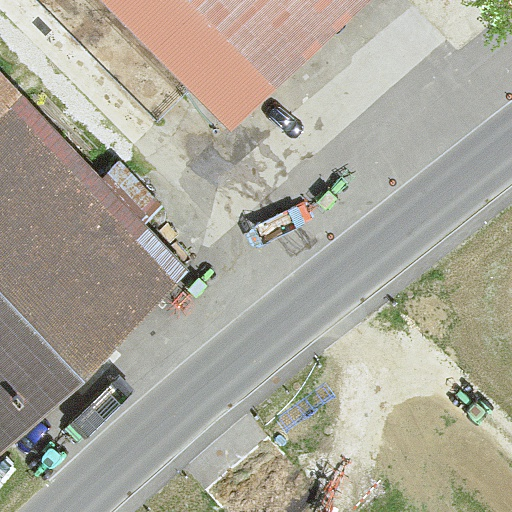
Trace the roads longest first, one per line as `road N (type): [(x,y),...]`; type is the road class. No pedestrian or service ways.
road 1 (tertiary): [(35,511),(293,254),(511,65)]
road 2 (track): [(293,254),(50,0)]
